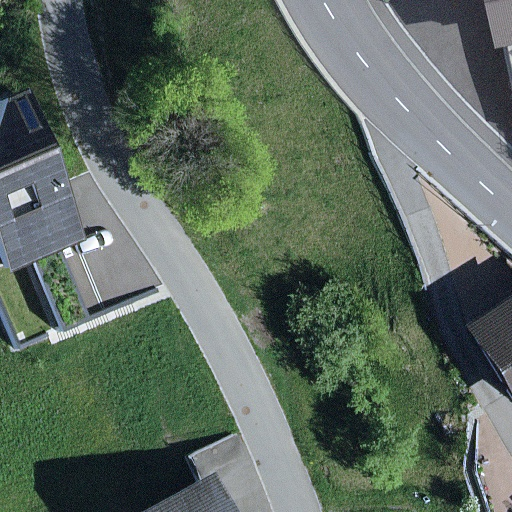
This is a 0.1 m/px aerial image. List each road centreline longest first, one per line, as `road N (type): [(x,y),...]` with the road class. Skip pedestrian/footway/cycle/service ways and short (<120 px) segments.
road 1 (residential): [(72,0),(121,155),(245,354),(311,511)]
road 2 (secondary): [(386,89),(511,211)]
